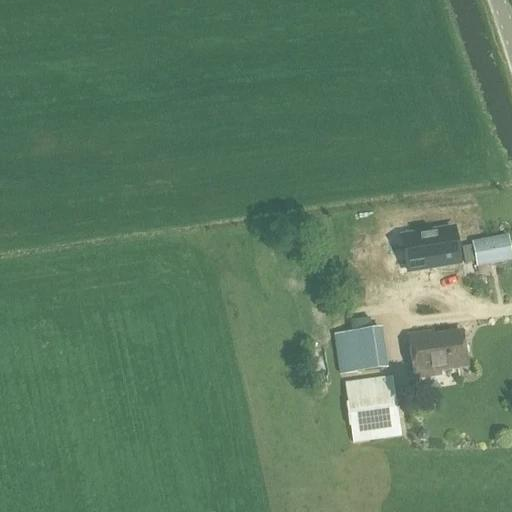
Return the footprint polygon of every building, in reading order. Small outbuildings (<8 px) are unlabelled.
[(452,229),(402,237),(408,272),(458,264),(452,229)] [(460,263),(508,257),(505,233),(457,239),(460,263)] [(380,329),(333,335),(339,374),(386,368),(380,329)] [(434,336),(433,332),(408,337),(414,378),(440,374),(439,370),(467,366),(461,331),(434,336)] [(392,376),(344,383),(353,443),(400,437),(392,376)]
